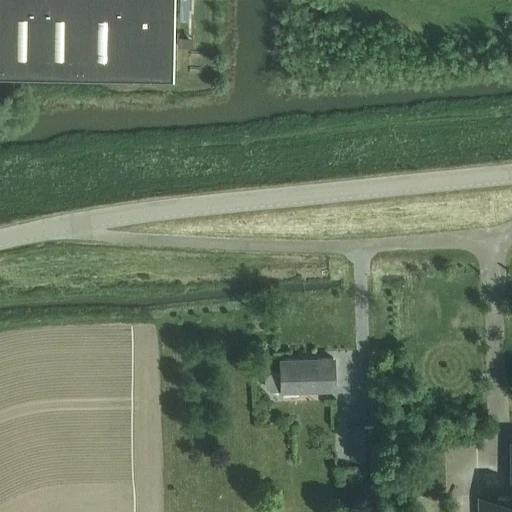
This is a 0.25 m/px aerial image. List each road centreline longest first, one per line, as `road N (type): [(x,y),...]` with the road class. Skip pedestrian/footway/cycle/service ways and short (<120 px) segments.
road 1 (track): [(0,177),(511,117)]
road 2 (unclassified): [(61,225),(511,174)]
road 3 (residential): [(61,225),(152,240),(315,247),(511,233)]
